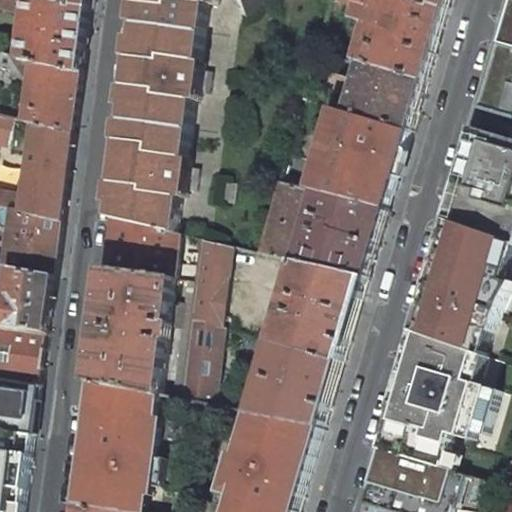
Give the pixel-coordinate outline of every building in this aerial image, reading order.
[(0,0),(0,53),(1,54),(3,40),(0,39),(0,6),(20,11),(22,0),(0,0)] [(94,10),(52,0),(34,0),(26,59),(38,62),(86,73),(94,10)] [(52,0),(94,10),(95,0),(52,0)] [(190,169),(199,94),(211,96),(214,74),(202,72),(210,6),(223,7),(223,0),(146,0),(117,221),(181,236),(186,192),(199,193),(202,171),(190,169)] [(383,0),(334,0),(334,1),(366,10),(367,7),(380,11),(383,0)] [(450,12),(411,0),(383,0),(380,11),(367,7),(366,10),(362,23),(375,27),(364,63),(369,64),(429,82),(450,12)] [(453,0),(411,0),(450,12),(453,0)] [(511,14),(503,46),(511,48),(511,14)] [(511,48),(503,46),(485,109),(511,117),(511,48)] [(1,54),(0,53),(0,72),(26,78),(27,74),(36,76),(38,62),(26,59),(1,54)] [(86,73),(38,62),(36,76),(30,122),(39,124),(78,134),(86,73)] [(429,82),(369,64),(364,83),(336,75),(331,93),(359,101),(355,114),(415,132),(429,82)] [(334,137),(323,179),(332,182),(329,195),(391,212),(415,132),(355,114),(342,110),(337,126),(345,129),(342,139),(334,137)] [(0,115),(0,143),(28,150),(30,137),(37,138),(39,124),(30,122),(0,115)] [(78,134),(39,124),(37,138),(29,197),(0,190),(0,207),(14,211),(66,222),(78,134)] [(337,126),(334,137),(342,139),(345,129),(337,126)] [(461,188),(451,221),(511,240),(511,143),(477,134),(461,188)] [(323,179),(319,192),(323,193),(329,195),(332,182),(323,179)] [(308,189),(284,183),(263,255),(288,261),(308,189)] [(239,190),(227,188),(226,199),(237,201),(239,190)] [(329,195),(323,193),(303,264),(371,280),(391,212),(329,195)] [(66,222),(14,211),(7,266),(59,276),(66,222)] [(181,236),(117,221),(114,246),(111,271),(179,280),(185,237),(181,236)] [(511,280),(505,279),(511,258),(511,240),(451,221),(428,298),(434,300),(428,320),(423,319),(418,333),(474,351),(482,353),(489,330),(498,333),(509,306),(511,299),(511,280)] [(236,249),(206,242),(200,283),(195,321),(226,328),(236,249)] [(0,264),(0,284),(17,288),(15,299),(0,297),(0,299),(0,326),(51,334),(59,276),(7,266),(0,264)] [(371,280),(303,264),(280,343),(347,363),(353,342),(352,340),(349,339),(360,301),(363,302),(365,301),(371,280)] [(179,280),(111,271),(96,384),(149,394),(164,397),(179,280)] [(200,283),(191,282),(175,399),(184,401),(195,321),(200,283)] [(226,328),(195,321),(184,401),(190,402),(216,407),(220,380),(227,329),(226,328)] [(495,390),(465,380),(474,351),(418,333),(417,336),(419,337),(413,356),(412,355),(411,357),(414,358),(406,385),(403,384),(384,450),(446,470),(456,437),(468,441),(470,434),(480,437),(495,390)] [(347,363),(280,343),(259,415),(268,417),(328,428),(334,406),(333,404),(329,403),(341,363),(345,364),(347,363)] [(239,383),(220,380),(216,407),(217,407),(234,410),(239,383)] [(44,386),(7,381),(5,399),(0,398),(0,432),(5,434),(38,438),(44,386)] [(80,506),(111,511),(144,511),(148,488),(156,489),(160,460),(165,420),(160,419),(164,397),(149,394),(96,384),(80,506)] [(216,407),(190,402),(188,411),(215,417),(217,407),(216,407)] [(260,444),(268,417),(259,415),(251,442),(260,444)] [(241,511),(238,511),(237,511),(302,511),(328,428),(268,417),(260,444),(251,442),(246,440),(237,471),(239,472),(232,497),(248,502),(243,511),(241,511)] [(446,470),(384,450),(368,504),(396,511),(424,511),(428,500),(461,510),(471,478),(446,470)] [(160,460),(156,489),(165,490),(169,461),(160,460)] [(237,471),(230,469),(223,495),(229,497),(232,497),(239,472),(237,471)] [(155,499),(156,489),(148,488),(144,511),(149,511),(152,498),(155,499)] [(232,497),(229,497),(226,508),(238,511),(241,511),(243,511),(248,502),(232,497)]
